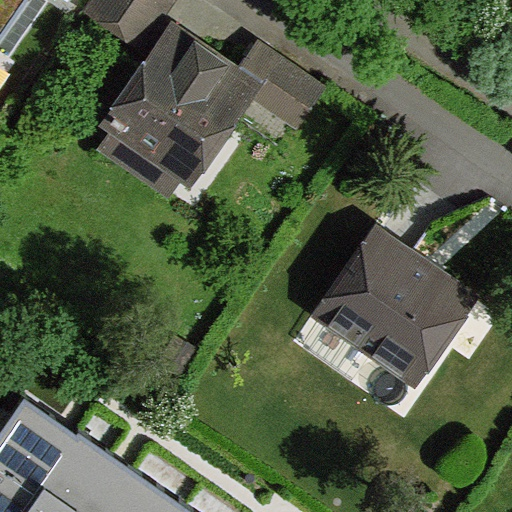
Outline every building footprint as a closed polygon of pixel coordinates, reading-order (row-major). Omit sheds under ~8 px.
[(0,0),(0,40),(29,0),(0,0)] [(174,0),(98,0),(92,10),(146,45),(174,0)] [(177,29),(110,124),(190,180),(253,92),(257,85),(241,74),(177,29)] [(260,46),(241,74),(257,85),(253,92),(297,122),(321,87),(260,46)] [(370,230),(310,317),(416,388),(475,301),(370,230)] [(0,511),(24,511),(77,438),(27,404),(0,442),(0,511)] [(79,436),(77,438),(24,511),(179,511),(182,508),(79,436)]
